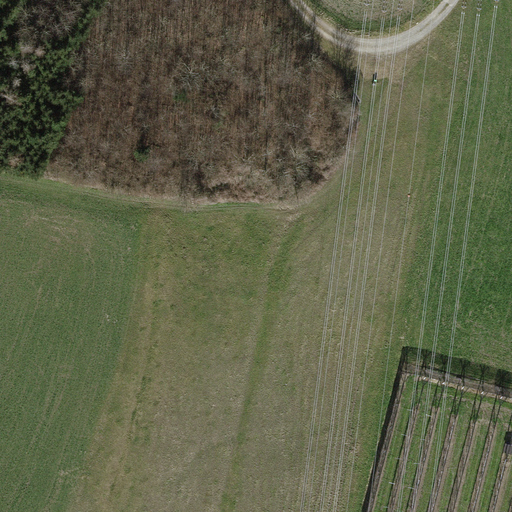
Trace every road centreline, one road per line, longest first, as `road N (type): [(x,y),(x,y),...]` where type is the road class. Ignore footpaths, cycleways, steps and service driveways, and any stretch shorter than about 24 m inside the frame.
road 1 (track): [(0,193),(262,224),(343,176),(390,87),(397,46)]
road 2 (track): [(289,0),(346,41),(397,46)]
